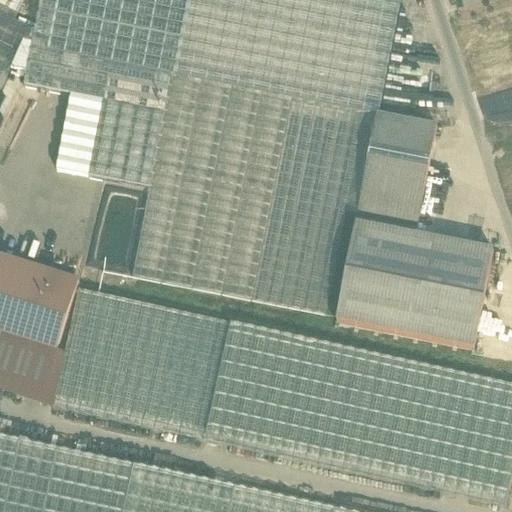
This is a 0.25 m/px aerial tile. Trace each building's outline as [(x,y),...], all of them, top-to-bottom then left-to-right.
[(41,0),(35,33),(0,15),(0,94),(11,73),(27,76),(24,90),(71,99),(57,174),(88,180),(88,181),(149,193),(131,281),(325,319),(345,215),(357,218),(377,120),(378,120),(401,0),(41,0)] [(459,0),(463,10),(494,0),(459,0)] [(378,120),(377,120),(357,218),(358,218),(417,230),(437,132),(378,120)] [(417,230),(358,218),(337,327),(474,354),(493,256),(415,241),(417,230)] [(456,232),(453,246),(484,253),(487,239),(456,232)] [(79,285),(0,260),(0,336),(57,354),(79,285)] [(505,511),(511,482),(511,390),(79,295),(53,413),(503,511),(505,511)] [(322,511),(0,441),(0,511),(322,511)]
